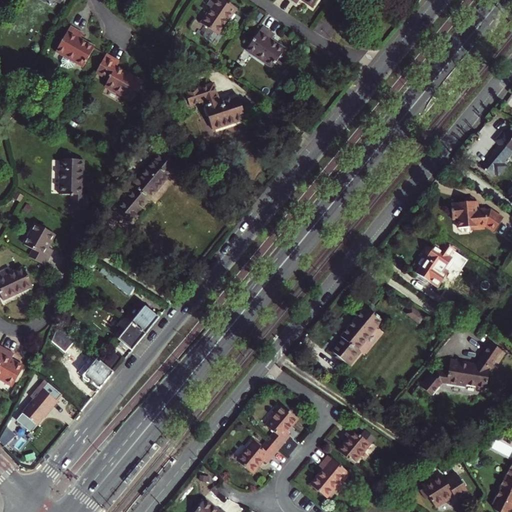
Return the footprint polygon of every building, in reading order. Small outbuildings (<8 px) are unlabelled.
[(237,7),(227,0),(211,0),(209,4),(213,6),(202,22),(219,33),(237,7)] [(263,25),(247,48),(273,67),(286,48),(272,38),(275,33),(263,25)] [(75,62),(83,66),(95,47),(80,38),(83,33),(71,26),(57,50),(65,55),(62,60),(63,65),(67,68),(73,67),(75,62)] [(119,61),(106,54),(96,72),(108,80),(105,85),(132,101),(143,82),(116,66),(119,61)] [(190,105),(195,104),(205,100),(207,106),(205,107),(212,130),(246,119),(238,96),(220,102),(214,84),(186,93),(190,105)] [(486,170),(492,175),(496,179),(505,168),(500,164),(503,160),(505,162),(511,154),(511,155),(511,131),(509,130),(505,135),(507,136),(503,141),(500,140),(499,141),(500,143),(498,146),(496,145),(487,155),(490,157),(482,166),(479,164),(477,167),(483,173),(486,170)] [(117,208),(131,220),(148,201),(149,201),(178,168),(161,153),(132,186),(135,189),(132,191),(131,190),(117,208)] [(61,160),(61,195),(72,195),(72,209),(90,209),(90,195),(84,194),(84,160),(61,160)] [(486,170),(483,173),(490,178),(492,175),(486,170)] [(451,207),(452,209),(446,210),(449,223),(454,223),(456,232),(468,229),(471,232),(479,231),(482,226),(493,233),(501,220),(488,212),(474,209),(468,210),(466,210),(463,209),(461,207),(460,205),(451,207)] [(33,250),(29,257),(45,266),(53,251),(48,248),(55,236),(36,224),(24,245),(33,250)] [(442,249),(436,246),(435,248),(431,247),(428,249),(427,252),(428,255),(426,258),(427,260),(418,273),(438,287),(450,270),(446,268),(455,256),(452,254),(456,249),(452,246),(453,245),(449,243),(448,243),(446,242),(442,249)] [(0,272),(0,291),(4,299),(32,286),(24,268),(8,276),(6,270),(0,272)] [(134,287),(108,272),(105,277),(128,296),(134,287)] [(130,322),(144,334),(158,317),(144,306),(130,322)] [(340,336),(343,339),(333,351),(350,365),(362,351),(359,349),(382,320),(365,306),(340,336)] [(117,339),(131,351),(144,334),(130,322),(127,320),(118,331),(121,334),(117,339)] [(75,340),(58,327),(54,334),(51,342),(66,352),(75,340)] [(476,364),(469,365),(470,368),(462,369),(462,366),(451,368),(453,382),(443,384),(439,393),(437,392),(432,404),(447,410),(452,396),(454,392),(457,392),(457,396),(477,392),(477,390),(484,388),(486,392),(493,391),(494,388),(491,368),(493,368),(496,363),(499,364),(507,354),(491,343),(476,364)] [(14,355),(0,347),(0,380),(14,388),(25,368),(11,361),(14,355)] [(89,381),(98,390),(113,372),(92,355),(89,358),(94,361),(84,373),(82,375),(82,376),(82,378),(83,380),(85,382),(87,382),(89,381)] [(78,372),(82,376),(82,375),(84,373),(94,361),(89,358),(78,372)] [(33,401),(21,414),(22,415),(16,422),(27,432),(33,425),(34,426),(46,411),(47,412),(56,402),(55,401),(61,395),(44,381),(29,398),(33,401)] [(274,438),(268,447),(263,456),(253,450),(239,471),(256,482),(266,467),(270,470),(290,439),(285,436),(295,422),(278,411),(265,432),(274,438)] [(348,438),(338,450),(354,463),(374,436),(365,429),(361,435),(350,427),(344,434),(348,438)] [(8,428),(1,441),(7,447),(18,437),(8,428)] [(323,470),(311,485),(326,498),(347,471),(328,455),(319,466),(323,470)] [(511,511),(511,467),(510,471),(506,469),(500,480),(504,482),(501,488),(502,490),(496,501),(494,505),(495,509),(497,511),(511,511)] [(422,486),(424,488),(421,490),(427,499),(430,497),(436,506),(453,495),(458,502),(470,494),(456,472),(445,479),(443,476),(435,481),(433,479),(422,486)]
